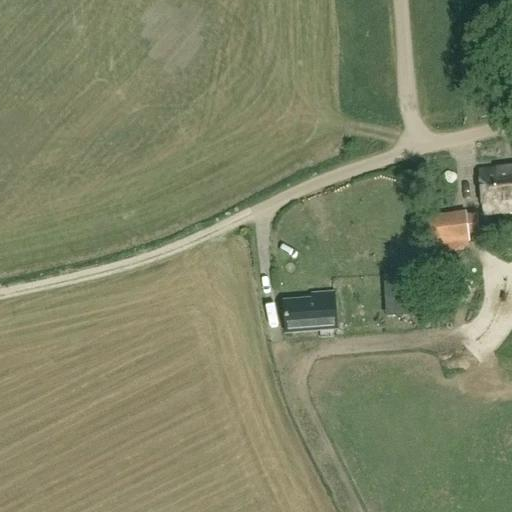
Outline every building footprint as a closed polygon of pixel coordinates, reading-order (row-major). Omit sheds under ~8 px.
[(511,169),(479,173),(484,215),(511,212),(511,169)] [(466,213),(428,219),(431,248),(470,244),(466,213)] [(414,315),(412,275),(389,277),(389,289),(395,289),(397,316),(414,315)] [(313,301),(284,303),(286,334),(320,332),(320,337),(334,336),(333,331),(336,331),(334,294),(313,295),(313,301)] [(404,357),(402,332),(340,336),(342,361),(404,357)] [(406,413),(407,370),(380,369),(379,392),(391,392),(391,412),(406,413)] [(426,369),(407,369),(407,403),(426,403),(426,369)] [(363,398),(335,398),(335,433),(362,433),(363,398)] [(406,490),(433,489),(432,446),(405,447),(406,490)] [(388,497),(388,511),(441,511),(441,495),(388,497)]
